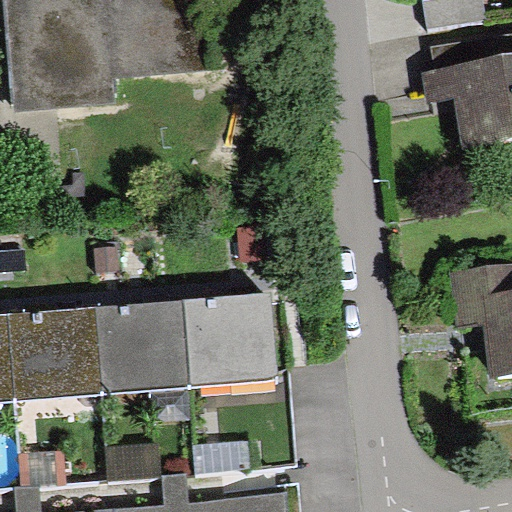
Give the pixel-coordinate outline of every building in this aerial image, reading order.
[(5,0),(14,118),(116,111),(114,83),(215,77),(210,0),(5,0)] [(446,0),(422,4),(428,35),(488,25),(484,0),(446,0)] [(511,63),(422,79),(427,108),(454,103),(464,157),(511,148),(511,63)] [(458,333),(485,331),(482,302),(511,298),(511,272),(452,279),(458,333)] [(511,298),(482,302),(485,331),(486,338),(490,386),(511,383),(511,298)] [(236,305),(182,309),(188,392),(276,385),(270,303),(236,305)] [(148,312),(95,316),(101,399),(188,392),(182,309),(148,312)] [(67,318),(10,323),(17,405),(101,399),(95,316),(67,318)] [(0,323),(0,406),(17,405),(10,323),(0,323)] [(188,477),(161,478),(163,510),(177,509),(189,508),(188,477)] [(17,490),(17,511),(40,511),(39,490),(17,490)] [(163,510),(136,511),(287,511),(286,500),(189,508),(177,509),(163,510)]
